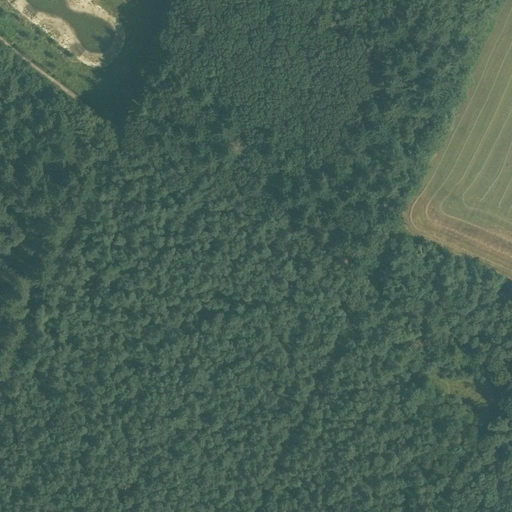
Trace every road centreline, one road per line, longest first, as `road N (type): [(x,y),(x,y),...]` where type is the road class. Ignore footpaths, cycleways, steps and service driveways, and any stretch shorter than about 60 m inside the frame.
road 1 (track): [(114,127),(163,142),(271,203),(358,285),(511,351)]
road 2 (track): [(0,52),(65,104),(114,127)]
